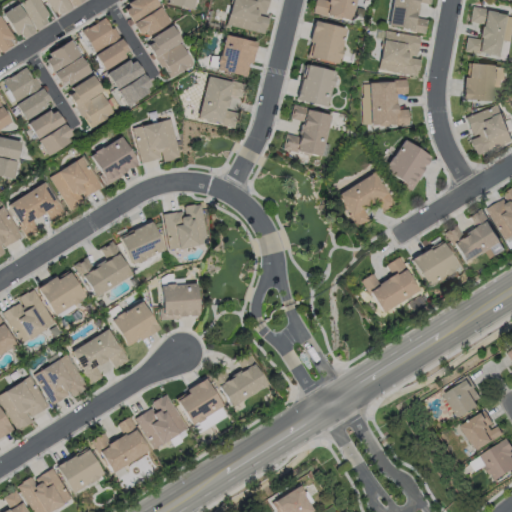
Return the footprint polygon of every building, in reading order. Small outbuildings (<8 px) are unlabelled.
[(28,0),(18,6),(32,30),(47,22),(34,0),(28,0)] [(62,0),(68,9),(54,18),(42,0),(62,0)] [(130,0),(119,7),(128,22),(155,7),(150,0),(130,0)] [(159,0),(159,2),(189,10),(191,0),(159,0)] [(229,0),(225,25),(260,32),(266,0),(229,0)] [(315,0),(312,13),(349,23),(354,0),(315,0)] [(392,0),(388,26),(414,30),(418,0),(392,0)] [(15,7),(31,31),(17,40),(1,16),(15,7)] [(130,24),(139,39),(165,24),(156,9),(130,24)] [(472,10),(466,52),(505,58),(511,16),(472,10)] [(79,32),(92,52),(114,37),(101,17),(79,32)] [(0,22),(13,43),(0,50),(0,22)] [(314,24),(305,59),(335,66),(343,31),(314,24)] [(142,41),(151,57),(178,42),(168,26),(142,41)] [(384,32),(379,71),(415,75),(420,37),(384,32)] [(223,38),(214,70),(244,78),(253,46),(223,38)] [(92,56),(101,70),(127,54),(117,39),(92,56)] [(41,56),(50,71),(76,56),(67,41),(41,56)] [(154,59),(165,79),(189,66),(178,46),(154,59)] [(50,73),(60,88),(85,72),(76,58),(50,73)] [(105,75),(114,89),(138,74),(129,59),(105,75)] [(467,65),(463,99),(494,103),(498,69),(467,65)] [(304,67),(296,101),(326,108),(334,74),(304,67)] [(0,81),(0,83),(11,102),(36,88),(24,68),(0,81)] [(115,91),(124,105),(150,89),(141,75),(115,91)] [(205,77),(196,118),(220,123),(229,83),(205,77)] [(88,78),(97,91),(72,108),(63,95),(88,78)] [(369,85),(372,127),(408,125),(405,82),(369,85)] [(11,105),(22,120),(46,103),(36,88),(11,105)] [(99,95),(110,114),(85,128),(75,110),(99,95)] [(464,120),(478,155),(511,142),(499,106),(464,120)] [(0,127),(8,124),(1,107),(0,107),(0,127)] [(294,107),(283,149),(320,159),(331,117),(294,107)] [(25,124),(33,138),(58,122),(49,109),(25,124)] [(129,129),(168,120),(175,156),(137,164),(129,129)] [(35,140),(44,156),(69,141),(60,125),(35,140)] [(117,137),(134,164),(103,184),(86,157),(117,137)] [(0,138),(0,157),(12,160),(16,142),(0,138)] [(405,142),(384,172),(409,189),(430,159),(405,142)] [(79,157),(99,187),(66,209),(46,178),(79,157)] [(0,160),(0,176),(9,179),(13,163),(0,160)] [(337,197),(357,228),(393,206),(373,174),(337,197)] [(4,205),(24,237),(60,214),(40,183),(4,205)] [(490,212),(507,241),(511,237),(511,192),(504,197),(507,202),(490,212)] [(159,214),(167,250),(203,243),(196,207),(159,214)] [(0,251),(20,238),(0,208),(0,251)] [(446,236),(457,229),(464,241),(479,232),(471,220),(483,213),(503,246),(466,269),(446,236)] [(117,238),(130,267),(162,252),(150,224),(117,238)] [(72,267),(92,299),(129,276),(109,244),(72,267)] [(411,262),(427,288),(457,270),(441,244),(411,262)] [(398,260),(360,283),(380,316),(418,293),(398,260)] [(37,290),(53,318),(83,301),(67,272),(37,290)] [(160,288),(162,319),(198,317),(197,286),(160,288)] [(0,311),(0,320),(16,346),(49,325),(29,293),(0,311)] [(109,322),(125,348),(156,330),(140,304),(109,322)] [(0,355),(13,347),(0,326),(0,355)] [(68,352),(87,385),(125,363),(106,330),(68,352)] [(212,376),(231,407),(266,385),(247,354),(212,376)] [(31,377),(49,409),(83,389),(65,357),(31,377)] [(467,378),(483,402),(457,419),(442,395),(467,378)] [(0,395),(0,410),(13,430),(45,408),(26,379),(0,395)] [(174,401),(192,427),(221,408),(204,382),(174,401)] [(133,419),(153,449),(184,428),(164,398),(133,419)] [(459,426),(475,450),(500,434),(484,410),(459,426)] [(0,436),(8,432),(0,419),(0,436)] [(92,442),(112,474),(147,451),(127,419),(92,442)] [(475,458),(491,482),(511,468),(511,452),(504,440),(475,458)] [(57,467),(71,492),(102,474),(87,449),(57,467)] [(18,489),(32,511),(48,511),(69,500),(50,469),(18,489)] [(272,501),(278,511),(309,511),(313,510),(297,485),(272,501)] [(0,502),(0,511),(25,511),(14,494),(0,502)]
